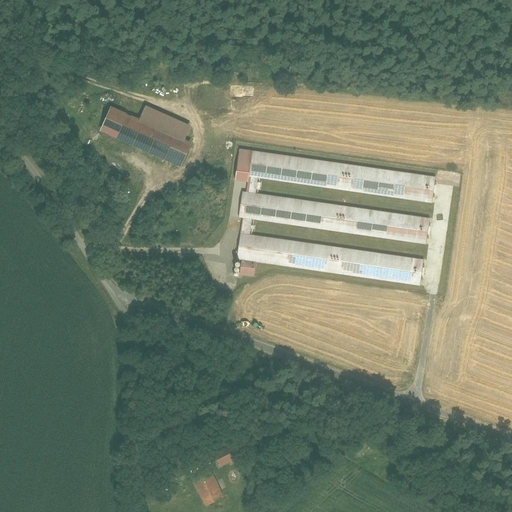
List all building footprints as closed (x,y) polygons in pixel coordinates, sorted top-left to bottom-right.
[(139,123),(109,110),(98,136),(179,170),(190,144),(186,142),(191,130),(145,110),(139,123)] [(436,178),(237,149),(232,184),(249,186),(248,195),(243,194),(239,220),(243,221),(235,276),(251,278),(253,264),(419,289),(423,262),(249,236),(251,223),(427,249),(431,220),(256,195),(258,182),(432,207),(436,178)] [(460,186),(461,173),(452,172),(452,186),(460,186)] [(235,447),(212,458),(217,469),(240,458),(235,447)] [(209,474),(191,482),(203,508),(221,500),(209,474)]
